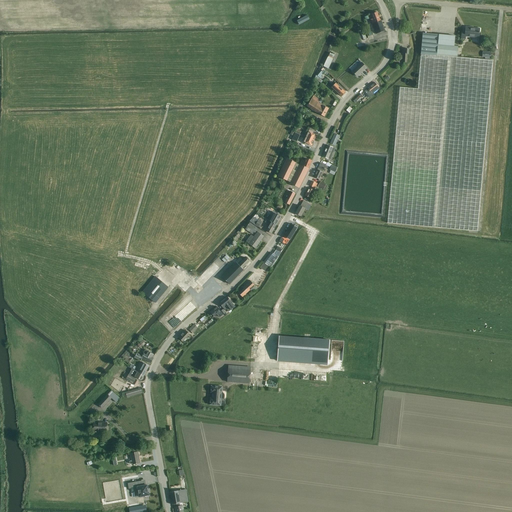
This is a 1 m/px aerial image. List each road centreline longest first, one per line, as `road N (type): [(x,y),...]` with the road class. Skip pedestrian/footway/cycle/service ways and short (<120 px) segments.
road 1 (unclassified): [(168,511),(148,378),(183,325),(271,244),(339,107),(386,60),(392,35),(379,0)]
road 2 (track): [(501,8),(479,231)]
road 3 (track): [(272,365),(276,307),(316,231),(288,216)]
road 4 (track): [(168,105),(125,254)]
road 5 (track): [(228,290),(222,284),(199,300),(152,263),(118,252)]
